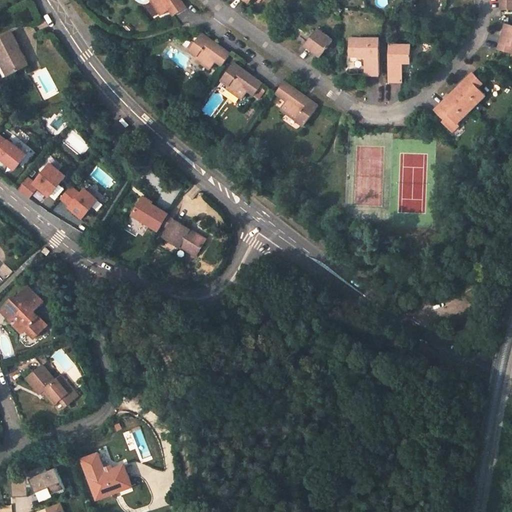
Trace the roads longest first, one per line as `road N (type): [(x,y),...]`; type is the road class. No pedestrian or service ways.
road 1 (residential): [(206,0),(357,111),(382,112),(411,102),(475,42),(478,0)]
road 2 (tertiary): [(48,0),(139,118),(267,224)]
road 3 (tertiary): [(267,224),(437,345),(511,381)]
road 4 (residential): [(19,449),(94,422),(112,402),(81,256)]
road 5 (residential): [(81,256),(147,288),(198,300),(225,287),(267,224)]
road 6 (unknown): [(107,29),(135,43),(161,43),(226,0)]
